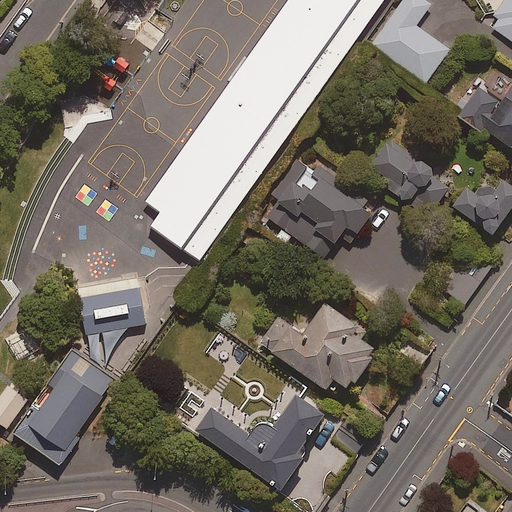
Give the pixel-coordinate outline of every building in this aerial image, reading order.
[(149,226),(200,261),(383,0),(287,0),(145,201),(159,212),(149,226)] [(189,0),(171,0),(161,15),(173,24),(189,0)] [(432,7),(423,0),(404,0),(373,44),(428,84),(451,52),(417,27),(432,7)] [(511,0),(503,0),(493,16),(497,19),(491,28),(511,41),(511,0)] [(511,94),(507,103),(483,89),(464,119),(511,147),(511,94)] [(137,158),(127,113),(32,134),(41,176),(48,174),(52,192),(70,188),(72,199),(134,185),(129,160),(137,158)] [(431,220),(450,195),(438,186),(442,181),(394,142),(373,169),(394,186),(392,189),(431,220)] [(268,218),(325,261),(337,245),(340,247),(345,240),(354,246),(381,210),(375,205),(378,201),(323,160),(315,170),(303,162),(276,199),(279,202),(268,218)] [(511,223),(511,183),(509,181),(503,190),(481,191),(472,187),(457,209),(501,239),(511,223)] [(491,270),(470,255),(445,290),(466,306),(491,270)] [(138,278),(77,288),(85,335),(146,323),(138,278)] [(362,330),(329,307),(306,339),(280,321),(263,344),(332,393),(339,383),(355,394),(383,355),(357,337),(362,330)] [(39,350),(28,331),(11,341),(22,360),(39,350)] [(120,380),(73,347),(12,432),(60,466),(120,380)] [(28,400),(7,385),(0,395),(0,425),(7,430),(28,400)] [(330,418),(289,390),(273,413),(285,422),(278,431),(271,428),(264,429),(259,433),(256,440),(240,428),(247,417),(223,401),(200,435),(287,494),(309,462),(303,458),(330,418)]
